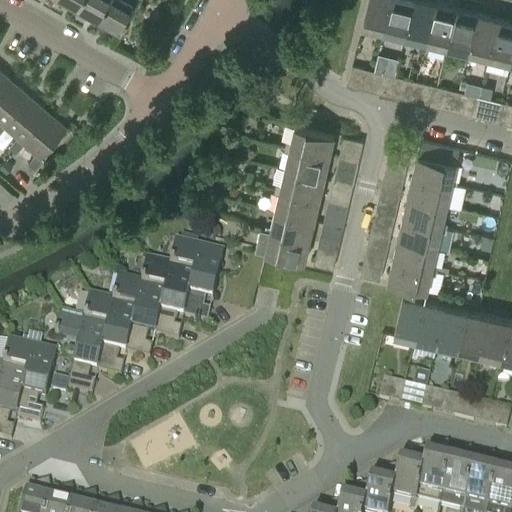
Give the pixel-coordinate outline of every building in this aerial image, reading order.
[(99,17),(108,0),(80,0),(78,5),(99,17)] [(108,0),(99,17),(122,30),(138,0),(108,0)] [(377,34),(382,36),(390,0),(367,0),(361,25),(378,29),(377,34)] [(405,35),(413,0),(390,0),(382,36),(387,37),(388,31),(405,35)] [(413,0),(405,35),(421,39),(420,45),(424,46),(435,0),(433,0),(413,0)] [(429,47),(430,41),(447,45),(457,6),(435,0),(424,46),(429,47)] [(466,56),(478,11),(457,6),(447,45),(464,49),(462,55),(466,56)] [(472,51),(490,56),(499,16),(478,11),(466,56),(471,57),(472,51)] [(490,56),(506,60),(505,66),(510,67),(511,57),(511,18),(499,16),(490,56)] [(363,68),(353,65),(348,84),(358,87),(363,68)] [(0,86),(9,77),(0,69),(0,86)] [(390,95),(394,75),(385,73),(381,92),(390,95)] [(394,75),(390,95),(400,97),(405,78),(394,75)] [(0,125),(28,94),(9,77),(0,86),(0,125)] [(432,105),(437,86),(427,83),(423,103),(432,105)] [(437,86),(432,105),(442,108),(447,88),(437,86)] [(484,118),(489,99),(491,90),(483,88),(480,96),(479,96),(475,116),(484,118)] [(17,136),(9,146),(12,149),(47,110),(28,94),(0,125),(0,132),(5,127),(16,136),(17,136)] [(475,116),(479,96),(470,94),(465,113),(475,116)] [(66,127),(47,110),(12,149),(16,152),(25,143),(37,153),(28,163),(35,169),(44,159),(41,156),(66,127)] [(295,124),(291,142),(286,141),(286,144),(330,154),(335,133),(295,124)] [(341,145),(361,149),(363,139),(344,135),(341,145)] [(460,147),(420,137),(412,174),(456,184),(457,181),(452,179),(460,147)] [(285,167),(325,176),(330,154),(286,144),(284,150),(288,151),(285,167)] [(390,146),(388,156),(407,161),(410,151),(390,146)] [(0,168),(6,174),(13,167),(6,161),(0,167),(0,168)] [(285,167),(280,185),(276,184),(275,187),(320,197),(325,176),(285,167)] [(334,178),(353,183),(356,172),(336,168),(334,178)] [(407,195),(447,204),(450,189),(455,190),(456,184),(412,174),(407,195)] [(353,183),(334,178),(332,187),(351,192),(353,183)] [(380,189),(400,193),(402,184),(383,179),(380,189)] [(275,209),(315,218),(320,197),(275,187),(274,192),(279,193),(275,209)] [(400,193),(380,189),(378,199),(397,203),(400,193)] [(402,216),(447,226),(448,223),(443,222),(447,204),(407,195),(402,216)] [(275,209),(271,227),(266,226),(266,229),(310,239),(315,218),(275,209)] [(324,220),(344,224),(346,215),(327,210),(324,220)] [(397,237),(437,246),(440,230),(446,232),(447,226),(402,216),(397,237)] [(344,224),(324,220),(322,230),(341,234),(344,224)] [(370,231),(390,235),(392,226),(373,221),(370,231)] [(310,239),(266,229),(260,227),(255,249),(305,260),(310,239)] [(390,235),(370,231),(368,241),(388,245),(390,235)] [(437,268),(438,264),(433,263),(437,246),(397,237),(392,258),(437,268)] [(196,270),(186,313),(185,318),(208,323),(211,309),(204,308),(208,293),(215,294),(225,251),(177,240),(172,264),(196,270)] [(315,262),(334,267),(336,257),(317,252),(315,262)] [(167,287),(156,331),(155,336),(179,341),(182,328),(176,326),(180,312),(186,313),(196,270),(172,264),(149,258),(143,281),(167,287)] [(436,273),(437,268),(392,258),(387,279),(427,289),(431,272),(436,273)] [(382,268),(363,263),(361,273),(380,278),(382,268)] [(167,287),(143,281),(120,276),(114,300),(138,306),(127,353),(150,359),(153,345),(148,344),(151,330),(156,331),(167,287)] [(411,337),(416,338),(425,298),(403,293),(394,333),(411,337)] [(109,324),(99,367),(98,371),(121,377),(124,364),(118,362),(122,347),(127,348),(126,353),(127,353),(138,306),(114,300),(91,295),(85,318),(109,324)] [(420,338),(437,342),(446,303),(425,298),(416,338),(420,338)] [(437,342),(458,347),(467,308),(446,303),(437,342)] [(458,347),(479,352),(488,312),(467,308),(458,347)] [(479,352),(501,357),(510,317),(488,312),(479,352)] [(80,342),(72,377),(70,386),(69,389),(93,395),(96,382),(90,380),(93,365),(99,367),(109,324),(85,318),(62,313),(57,337),(80,342)] [(511,317),(510,317),(501,357),(511,359),(511,317)] [(10,340),(5,364),(29,370),(17,418),(41,423),(44,410),(38,408),(42,393),(48,394),(58,352),(10,340)] [(0,438),(11,441),(14,427),(8,426),(12,411),(18,413),(17,418),(29,370),(5,364),(0,362),(0,438)] [(69,382),(54,378),(51,390),(66,393),(69,382)] [(392,381),(383,379),(379,399),(387,401),(392,381)] [(414,407),(422,409),(426,390),(419,388),(414,407)] [(429,411),(434,392),(426,390),(422,409),(429,411)] [(456,418),(464,420),(469,400),(461,398),(456,418)] [(472,421),(477,402),(469,400),(464,420),(472,421)] [(499,428),(506,430),(511,410),(504,409),(499,428)] [(441,506),(455,447),(452,460),(439,457),(436,443),(431,442),(426,466),(418,501),(441,506)] [(475,466),(463,463),(460,448),(455,447),(441,506),(461,511),(460,511),(464,511),(465,509),(467,501),(478,453),(475,466)] [(399,474),(397,484),(394,496),(412,500),(410,508),(416,509),(418,501),(426,466),(414,463),(411,449),(405,448),(401,466),(397,467),(399,474)] [(499,471),(486,468),(483,454),(478,453),(467,501),(487,506),(485,511),(489,511),(502,458),(499,471)] [(511,511),(511,474),(509,474),(506,459),(502,458),(489,511),(511,511)] [(376,467),(373,479),(372,484),(368,486),(369,494),(367,503),(368,503),(365,511),(390,511),(394,496),(397,484),(385,481),(380,468),(376,467)] [(51,499),(39,496),(36,482),(30,480),(22,511),(48,511),(54,486),(51,499)] [(347,484),(344,497),(342,503),(339,504),(340,511),(365,511),(368,503),(367,503),(355,500),(352,485),(347,484)] [(54,486),(48,511),(72,511),(74,505),(62,502),(62,501),(59,488),(54,486)] [(78,492),(74,505),(72,511),(97,511),(98,510),(85,507),(81,493),(78,492)] [(101,498),(98,510),(97,511),(108,511),(105,499),(101,498)] [(325,511),(323,503),(318,502),(315,511),(325,511)] [(125,503),(122,511),(130,511),(129,505),(125,503)]
